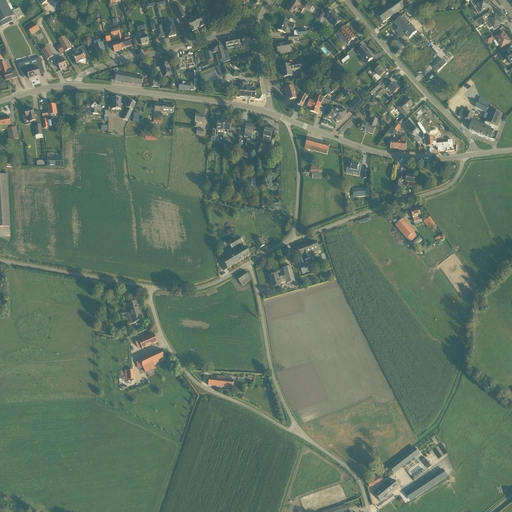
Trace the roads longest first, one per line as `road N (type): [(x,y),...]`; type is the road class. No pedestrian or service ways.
road 1 (track): [(248,263),(207,286),(177,290),(0,259)]
road 2 (track): [(149,287),(165,346),(191,378),(310,442)]
road 3 (secondary): [(474,154),(402,158),(270,113)]
road 4 (unclassified): [(474,154),(467,135),(346,0)]
road 5 (track): [(463,155),(444,190),(292,240)]
road 6 (secondary): [(270,113),(75,86)]
road 7 (unclassified): [(75,86),(91,71),(257,26)]
road 8 (track): [(310,442),(274,381),(248,263)]
road 9 (track): [(292,240),(299,169),(287,119)]
